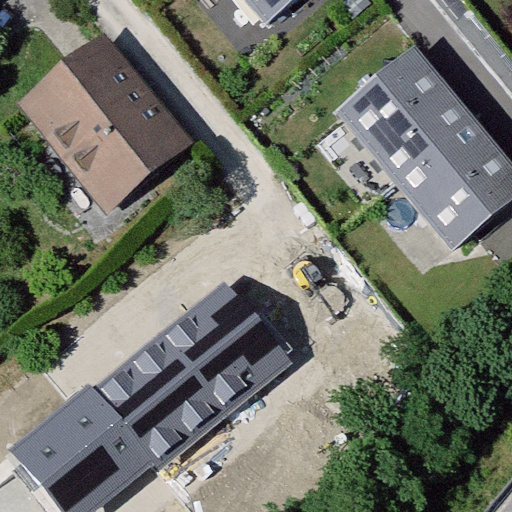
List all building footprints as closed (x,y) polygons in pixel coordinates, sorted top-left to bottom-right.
[(247,0),(274,32),(311,0),(247,0)] [(200,160),(112,48),(25,116),(112,228),(200,160)] [(348,126),(404,192),(475,133),(419,67),(348,126)] [(511,177),(475,133),(404,192),(460,259),(511,214),(511,177)] [(97,511),(288,363),(225,283),(9,452),(56,511),(97,511)]
